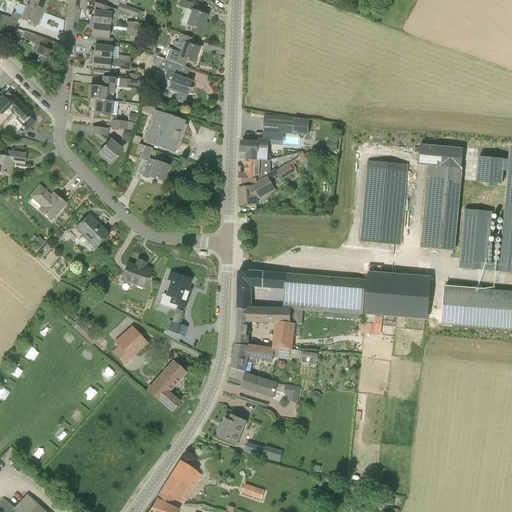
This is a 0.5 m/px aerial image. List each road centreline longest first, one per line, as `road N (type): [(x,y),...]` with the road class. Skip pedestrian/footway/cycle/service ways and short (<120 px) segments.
road 1 (tertiary): [(132,511),(189,432),(215,379),(227,243)]
road 2 (tertiary): [(227,243),(236,0)]
road 3 (residential): [(227,243),(136,227),(61,150),(60,115)]
